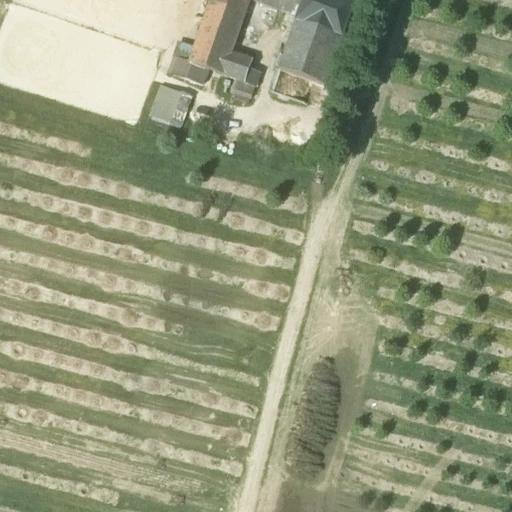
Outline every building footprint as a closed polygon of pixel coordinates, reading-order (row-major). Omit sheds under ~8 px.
[(211,0),(188,66),(202,71),(222,78),(230,56),(233,47),(249,2),(249,0),(211,0)] [(303,0),(249,0),(249,2),(296,19),(303,0)] [(295,23),(341,40),(353,6),(336,0),(303,0),(296,19),(295,23)] [(278,72),(324,88),(341,40),(295,23),(278,72)] [(233,47),(230,56),(251,63),(255,54),(233,47)] [(252,63),(251,63),(230,56),(222,78),(234,83),(244,86),(252,63)] [(175,62),(170,76),(196,86),(202,71),(188,66),(175,62)] [(178,131),(196,86),(170,76),(153,122),(178,131)] [(230,95),(250,102),(254,89),(244,86),(234,83),(230,95)]
